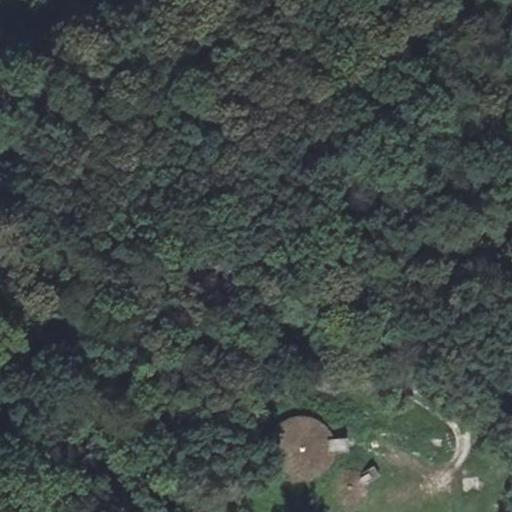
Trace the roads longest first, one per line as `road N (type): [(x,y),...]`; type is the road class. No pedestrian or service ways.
road 1 (track): [(0,179),(125,210),(276,300),(458,429),(453,468)]
road 2 (track): [(249,0),(9,142),(0,172)]
